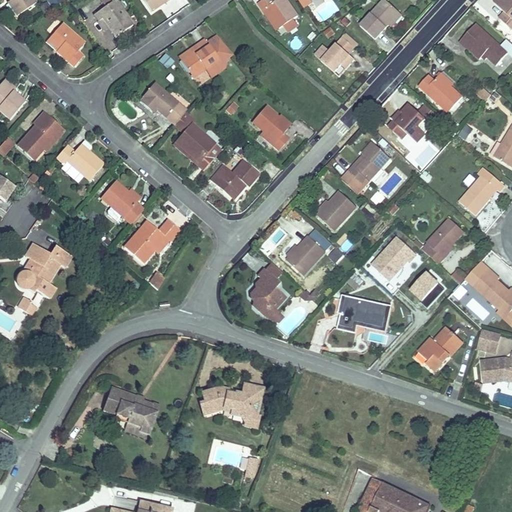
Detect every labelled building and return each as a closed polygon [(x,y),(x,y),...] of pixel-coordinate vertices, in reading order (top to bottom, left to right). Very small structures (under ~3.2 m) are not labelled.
[(11,0),(8,2),(17,16),(36,3),(34,0),(11,0)] [(103,19),(109,28),(116,38),(133,26),(116,0),(105,7),(94,15),(99,22),(103,19)] [(144,0),(152,12),(170,0),(144,0)] [(266,9),(280,29),(284,27),(294,20),(298,17),(286,0),(278,0),(276,1),(275,0),(263,0),(258,4),(263,11),(266,9)] [(298,0),(304,8),(312,2),(310,0),(298,0)] [(389,25),(400,13),(385,0),(361,27),(375,40),(389,25)] [(511,0),(497,0),(495,3),(505,13),(500,19),(511,30),(511,0)] [(277,31),(280,29),(266,9),(263,11),(277,31)] [(403,16),(400,13),(389,25),(392,28),(403,16)] [(105,31),(109,28),(103,19),(99,22),(105,31)] [(298,26),(294,20),(284,27),(288,33),(298,26)] [(59,49),(57,51),(57,52),(74,67),(84,57),(78,52),(85,44),(89,51),(92,56),(101,50),(88,31),(78,38),(62,24),(48,40),(59,49)] [(484,55),(488,57),(497,66),(508,54),(476,25),(467,35),(474,41),(468,48),(480,60),(482,57),(484,55)] [(346,34),(343,38),(355,48),(358,45),(346,34)] [(460,42),(468,48),(474,41),(467,35),(460,42)] [(207,44),(219,61),(220,63),(232,54),(217,36),(207,44)] [(298,51),(303,43),(296,38),(291,46),(298,51)] [(345,62),(350,66),(355,60),(349,55),(355,48),(343,38),(330,52),(323,45),(315,55),(322,61),(322,62),(335,73),(342,66),(345,62)] [(46,42),(57,51),(59,49),(48,40),(46,42)] [(219,61),(207,44),(205,41),(198,45),(200,49),(194,53),(196,56),(192,59),(190,56),(181,62),(193,78),(205,70),(213,64),(219,61)] [(511,45),(507,41),(501,46),(510,55),(511,52),(511,45)] [(179,58),(181,62),(190,56),(192,59),(196,56),(194,53),(200,49),(198,45),(179,58)] [(167,70),(174,61),(164,54),(158,62),(167,70)] [(219,73),(213,64),(205,70),(211,78),(219,73)] [(444,72),(439,76),(452,87),(455,83),(444,72)] [(452,87),(439,76),(435,81),(429,76),(419,87),(449,113),(463,98),(452,87)] [(4,80),(2,83),(13,92),(15,89),(4,80)] [(0,85),(0,111),(10,120),(25,102),(13,92),(2,83),(0,85)] [(175,125),(176,124),(183,116),(185,113),(187,111),(168,95),(155,83),(142,97),(143,98),(140,102),(152,112),(155,108),(157,110),(175,125)] [(475,91),(487,102),(492,96),(480,86),(475,91)] [(232,116),(238,106),(230,102),(224,111),(232,116)] [(423,103),(416,111),(418,113),(425,105),(423,103)] [(418,113),(416,111),(409,104),(401,112),(403,115),(395,124),(403,130),(397,136),(403,141),(408,135),(418,144),(440,119),(425,105),(418,113)] [(289,127),(278,118),(266,107),(252,123),(263,132),(275,143),(273,146),(279,151),(289,140),(283,135),(289,127)] [(388,127),(397,136),(403,130),(395,124),(403,115),(401,112),(399,111),(391,120),(393,121),(388,127)] [(47,135),(57,124),(44,113),(34,124),(36,126),(18,146),(34,161),(44,149),(53,140),(47,135)] [(195,122),(185,113),(183,116),(187,120),(181,128),(176,124),(175,125),(174,126),(183,134),(192,124),(192,125),(195,122)] [(187,120),(183,116),(176,124),(181,128),(187,120)] [(280,116),(278,118),(289,127),(291,125),(280,116)] [(65,132),(57,124),(47,135),(53,140),(44,149),(47,152),(65,132)] [(192,124),(183,134),(176,143),(206,170),(222,151),(215,145),(215,144),(205,135),(192,125),(192,124)] [(511,168),(511,127),(494,157),(511,168)] [(448,136),(452,140),(457,134),(451,129),(448,133),(448,136)] [(260,135),(273,146),(275,143),(263,132),(260,135)] [(0,147),(0,151),(5,155),(15,144),(8,138),(0,147)] [(204,172),(206,170),(176,143),(174,146),(204,172)] [(359,167),(356,164),(341,180),(358,195),(391,159),(372,143),(362,154),(364,155),(367,158),(359,167)] [(104,165),(81,145),(74,153),(67,146),(57,158),(65,165),(67,162),(84,176),(90,181),(104,165)] [(364,155),(356,164),(359,167),(367,158),(364,155)] [(243,183),(246,186),(249,188),(260,175),(244,161),(234,174),(224,166),(211,181),(230,198),(243,183)] [(500,193),(505,186),(484,168),(479,175),(481,177),(460,203),(476,216),(498,191),(500,193)] [(424,171),(420,178),(429,183),(433,176),(424,171)] [(469,175),(463,182),(469,186),(475,179),(469,175)] [(0,198),(5,202),(15,187),(0,177),(0,198)] [(111,208),(122,218),(131,225),(144,210),(137,204),(138,201),(128,193),(116,182),(101,199),(111,208)] [(234,201),(246,186),(243,183),(230,198),(234,201)] [(131,190),(128,193),(138,201),(141,199),(131,190)] [(324,210),(320,213),(318,216),(335,232),(357,208),(340,192),(330,203),(324,210)] [(318,211),(320,213),(324,210),(330,203),(327,201),(318,211)] [(388,210),(393,215),(399,208),(394,204),(388,210)] [(117,223),(122,218),(111,208),(108,212),(108,215),(117,223)] [(442,257),(452,246),(464,232),(450,219),(427,244),(428,244),(422,250),(439,265),(445,259),(442,257)] [(166,239),(169,241),(171,243),(181,231),(168,220),(158,232),(147,222),(124,249),(143,265),(155,251),(166,239)] [(326,252),(332,246),(315,230),(309,236),(326,252)] [(199,231),(196,235),(201,240),(205,236),(199,231)] [(299,248),(290,258),(287,261),(304,277),(326,252),(309,237),(299,248)] [(389,283),(416,256),(397,237),(369,264),(389,283)] [(158,254),(169,241),(166,239),(155,251),(158,254)] [(424,247),(416,240),(414,242),(422,250),(424,247)] [(34,294),(36,291),(49,299),(56,289),(48,285),(60,265),(65,268),(72,257),(56,247),(50,255),(34,245),(26,257),(31,260),(34,262),(31,267),(28,265),(23,273),(22,274),(21,274),(20,275),(19,275),(19,276),(18,277),(18,278),(17,279),(17,280),(17,281),(17,282),(17,283),(17,284),(18,285),(18,286),(19,287),(19,288),(20,288),(20,289),(21,289),(22,289),(22,290),(23,290),(24,290),(25,290),(26,290),(27,290),(28,290),(34,294)] [(287,256),(290,258),(299,248),(296,246),(287,256)] [(454,248),(452,246),(442,257),(445,259),(454,248)] [(272,265),(266,270),(276,279),(281,274),(272,265)] [(460,285),(452,277),(442,268),(438,272),(433,267),(430,271),(454,292),(461,285),(460,285)] [(259,301),(258,311),(266,319),(278,323),(284,317),(275,310),(286,298),(276,289),(280,284),(276,279),(266,270),(265,269),(258,277),(261,279),(263,281),(256,289),(251,295),(259,301)] [(511,293),(509,291),(498,281),(499,279),(489,269),(473,286),(500,311),(507,317),(511,311),(511,293)] [(421,304),(440,285),(427,272),(408,291),(421,304)] [(457,272),(452,277),(460,285),(466,279),(457,272)] [(149,283),(158,290),(165,279),(156,273),(149,283)] [(353,274),(346,284),(357,291),(363,280),(353,274)] [(305,301),(313,301),(309,297),(309,296),(304,291),(299,296),(305,301)] [(309,297),(313,301),(319,295),(314,291),(309,296),(309,297)] [(384,329),(388,307),(346,298),(342,315),(340,327),(354,330),(355,323),(384,329)] [(25,313),(30,305),(31,303),(24,299),(18,308),(25,313)] [(37,309),(30,305),(25,313),(32,317),(37,309)] [(392,308),(388,307),(384,329),(355,323),(354,330),(340,327),(339,330),(356,334),(358,327),(387,333),(392,308)] [(511,318),(511,311),(507,317),(500,311),(498,313),(508,323),(511,318)] [(447,354),(450,356),(451,357),(464,343),(447,328),(435,342),(432,339),(419,353),(429,362),(426,365),(435,372),(448,359),(445,357),(447,354)] [(479,346),(496,350),(500,336),(483,331),(479,346)] [(511,357),(511,361),(511,379),(505,377),(503,378),(503,381),(511,383),(511,357)] [(511,361),(506,360),(482,362),(485,383),(503,381),(503,378),(505,377),(511,379),(511,361)] [(232,410),(231,412),(230,415),(241,418),(245,424),(257,416),(250,406),(245,404),(249,385),(243,384),(241,394),(235,392),(234,396),(227,395),(228,391),(228,389),(220,387),(219,390),(213,389),(202,393),(205,402),(200,404),(203,415),(221,410),(224,411),(224,408),(232,410)] [(257,416),(263,388),(249,385),(245,404),(250,406),(257,416)] [(140,433),(149,436),(156,418),(149,416),(153,404),(143,401),(142,402),(136,400),(137,397),(111,388),(108,398),(112,400),(107,412),(128,420),(127,423),(141,428),(140,433)] [(112,400),(108,398),(103,411),(107,412),(112,400)] [(160,407),(153,404),(149,416),(156,418),(160,407)] [(257,429),(259,417),(257,416),(245,424),(245,427),(257,429)] [(140,433),(141,428),(127,423),(124,431),(148,440),(149,436),(140,433)] [(257,461),(250,459),(247,469),(255,470),(257,461)] [(252,479),(255,470),(247,469),(245,477),(252,479)] [(362,511),(370,511),(383,485),(374,480),(359,511),(362,511)] [(370,511),(429,511),(431,507),(412,498),(410,500),(404,497),(405,495),(383,485),(370,511)] [(118,511),(111,510),(110,511),(171,511),(172,509),(139,502),(136,511),(118,511)]
